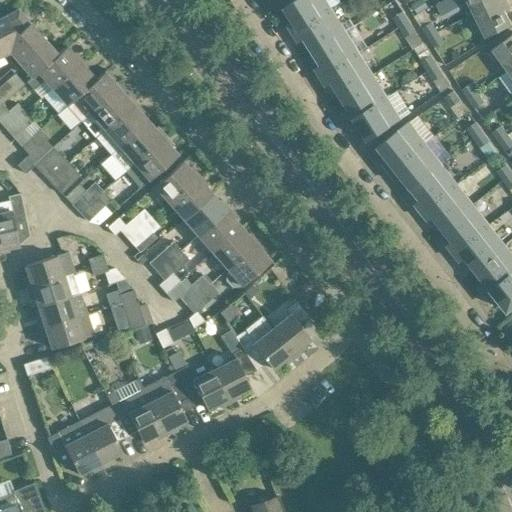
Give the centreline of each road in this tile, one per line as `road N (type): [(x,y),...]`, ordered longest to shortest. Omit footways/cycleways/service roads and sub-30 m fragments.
road 1 (residential): [(511,394),(307,106),(242,0)]
road 2 (residential): [(68,0),(285,233),(355,328)]
road 3 (residential): [(58,502),(258,407),(355,328)]
road 4 (secondary): [(148,0),(330,225),(352,241)]
road 5 (secondary): [(511,509),(439,368),(352,241)]
road 6 (secondary): [(352,241),(342,216),(182,0)]
road 7 (residential): [(58,502),(6,346)]
